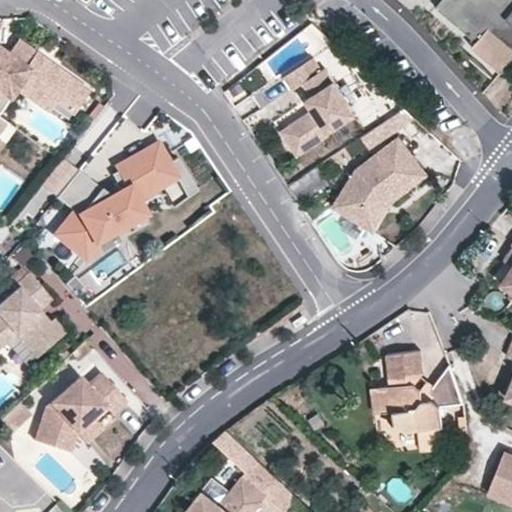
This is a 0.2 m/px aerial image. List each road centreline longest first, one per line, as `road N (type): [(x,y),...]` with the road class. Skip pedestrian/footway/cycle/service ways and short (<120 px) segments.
road 1 (residential): [(123,45),(176,75),(204,104),(340,319)]
road 2 (residential): [(124,511),(221,401),(340,319)]
road 3 (residential): [(340,319),(430,252),(511,158)]
road 4 (residential): [(511,158),(359,0)]
